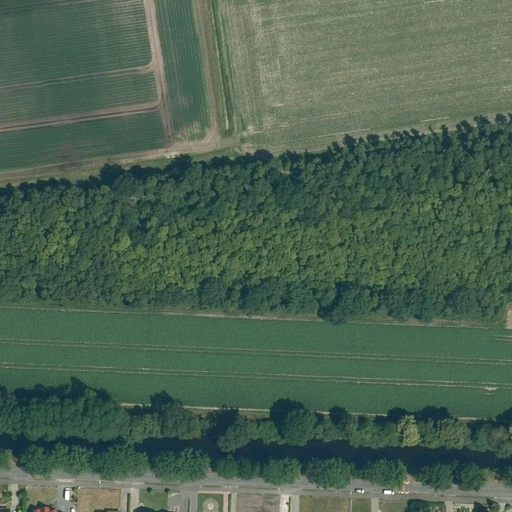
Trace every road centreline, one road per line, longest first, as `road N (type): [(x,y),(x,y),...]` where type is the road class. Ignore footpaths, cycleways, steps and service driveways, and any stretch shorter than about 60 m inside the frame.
road 1 (tertiary): [(0,471),(511,492)]
road 2 (track): [(0,405),(511,425)]
road 3 (track): [(0,176),(238,144)]
